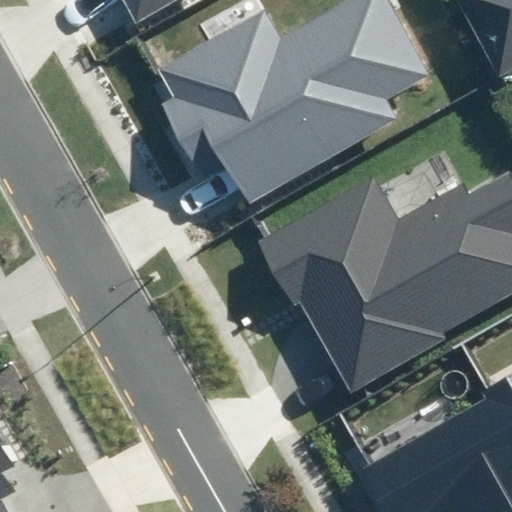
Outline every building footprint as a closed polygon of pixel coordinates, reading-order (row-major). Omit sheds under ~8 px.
[(131,0),(141,17),(169,0),(131,0)] [(166,68),(180,94),(164,104),(200,171),(220,161),(246,208),(409,120),(396,97),(431,78),(389,0),(356,0),(281,40),(267,15),(166,68)] [(511,0),(461,0),(502,74),(511,68),(511,0)] [(372,186),(270,241),(348,385),(511,297),(511,164),(394,228),(372,186)] [(511,511),(511,381),(357,472),(380,511),(511,511)] [(0,480),(16,471),(0,442),(0,511),(16,511),(0,483),(0,480)]
